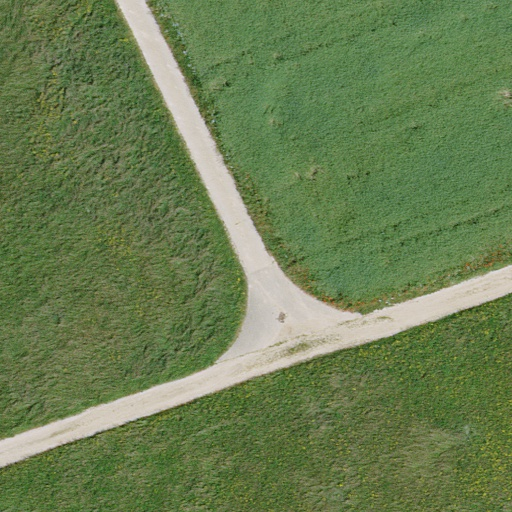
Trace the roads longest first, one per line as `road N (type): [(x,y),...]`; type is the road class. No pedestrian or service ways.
road 1 (track): [(0,454),(511,280)]
road 2 (track): [(139,0),(319,347)]
